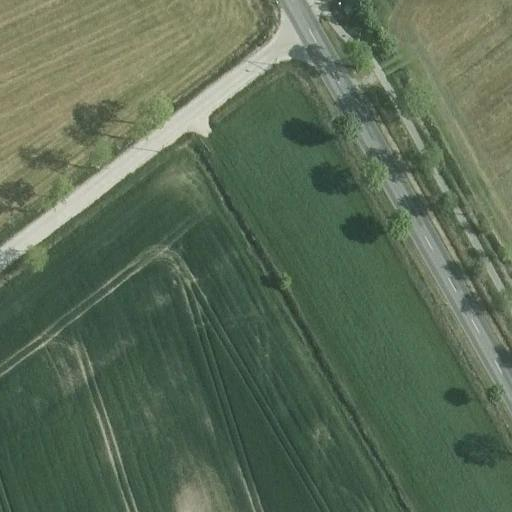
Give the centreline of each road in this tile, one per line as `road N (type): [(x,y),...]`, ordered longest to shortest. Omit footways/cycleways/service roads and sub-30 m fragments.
road 1 (tertiary): [(303,20),(511,393)]
road 2 (residential): [(303,20),(0,263)]
